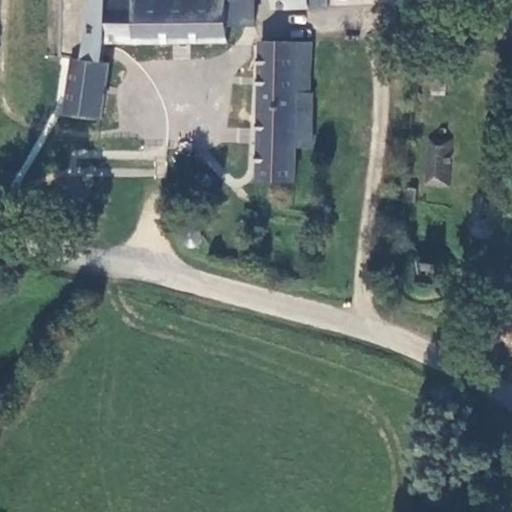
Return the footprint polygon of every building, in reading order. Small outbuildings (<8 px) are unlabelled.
[(108,0),(57,0),(57,53),(71,57),(73,50),(102,57),(107,42),(101,42),(102,0),(108,0)] [(107,42),(224,43),(227,28),(228,0),(108,0),(102,0),(101,42),(107,42)] [(228,0),(227,28),(251,27),(250,0),(228,0)] [(272,0),(272,5),(306,8),(307,0),(272,0)] [(295,184),(299,146),(311,145),(313,94),(300,92),(300,63),(312,62),(310,44),(256,42),(254,180),(295,184)] [(468,64),(469,49),(446,46),(444,60),(468,64)] [(59,110),(94,119),(107,58),(102,57),(73,50),(71,57),(59,110)] [(448,188),(450,139),(424,138),(422,187),(448,188)] [(181,228),(178,235),(180,242),(186,246),(193,245),(198,240),(199,233),(195,227),(188,225),(181,228)]
